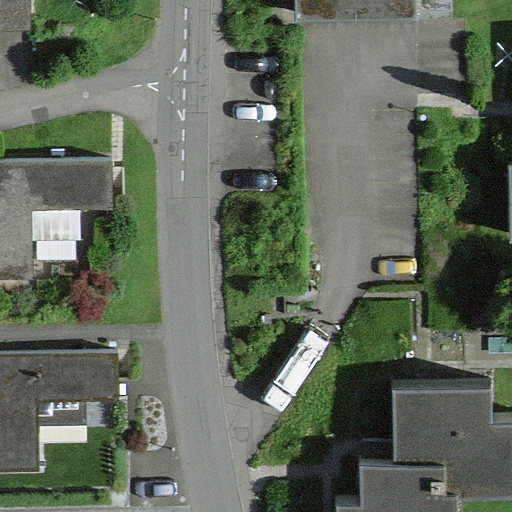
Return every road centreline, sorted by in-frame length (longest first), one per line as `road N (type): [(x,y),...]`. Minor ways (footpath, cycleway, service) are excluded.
road 1 (residential): [(218,511),(194,379),(183,87)]
road 2 (residential): [(183,87),(106,90),(0,112)]
